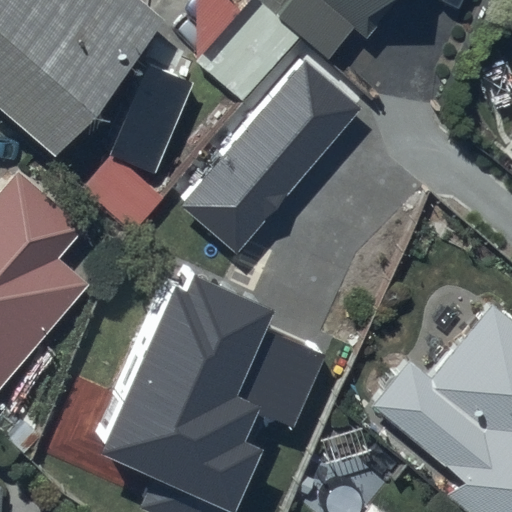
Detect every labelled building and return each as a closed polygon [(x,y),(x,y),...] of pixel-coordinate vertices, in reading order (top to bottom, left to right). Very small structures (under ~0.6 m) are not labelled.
[(0,0),(0,121),(43,158),(159,24),(131,0),(0,0)] [(247,0),(321,61),(349,27),(363,38),(393,0),(247,0)] [(187,80),(141,62),(102,158),(148,177),(187,80)] [(187,187),(169,208),(232,262),(300,183),(224,119),(174,177),(187,187)] [(511,144),(503,155),(511,162),(511,144)] [(0,383),(83,286),(52,259),(79,227),(11,169),(0,181),(0,383)] [(144,259),(111,298),(164,343),(175,330),(186,339),(201,322),(192,314),(199,306),(205,311),(227,285),(212,271),(216,266),(186,240),(159,272),(144,259)] [(511,511),(511,324),(486,304),(425,380),(404,362),(367,408),(457,480),(443,498),(461,511),(511,511)] [(378,511),(366,502),(357,511),(378,511)]
